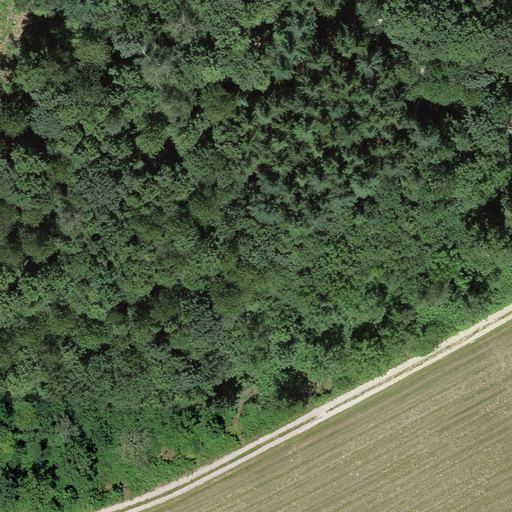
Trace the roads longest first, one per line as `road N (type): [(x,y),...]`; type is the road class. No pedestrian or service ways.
road 1 (track): [(511,318),(127,511)]
road 2 (track): [(357,0),(511,164)]
